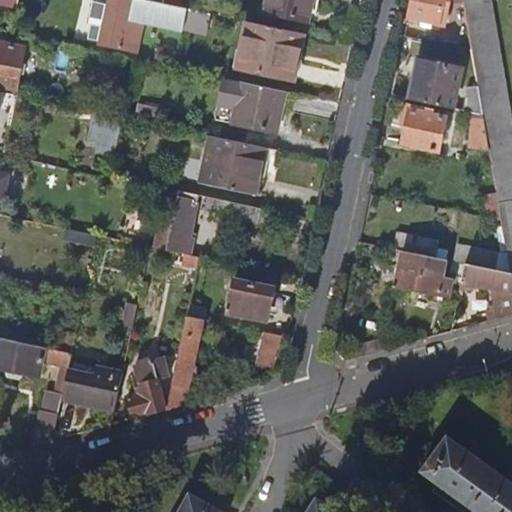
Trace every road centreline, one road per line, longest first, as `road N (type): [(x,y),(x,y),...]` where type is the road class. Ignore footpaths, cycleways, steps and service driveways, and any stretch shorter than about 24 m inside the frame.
road 1 (residential): [(385,0),(296,397)]
road 2 (residential): [(296,397),(0,478)]
road 3 (residential): [(511,333),(296,397)]
